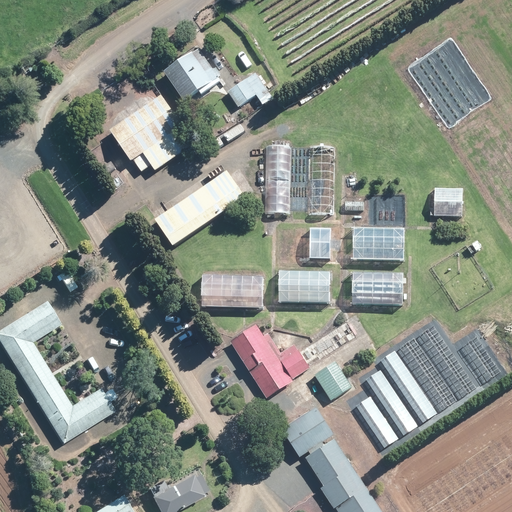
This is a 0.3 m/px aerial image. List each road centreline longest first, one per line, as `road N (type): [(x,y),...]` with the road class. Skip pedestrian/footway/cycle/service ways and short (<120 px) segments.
road 1 (residential): [(239,511),(243,477),(44,150),(42,115),(64,85)]
road 2 (unclassified): [(200,0),(64,85)]
